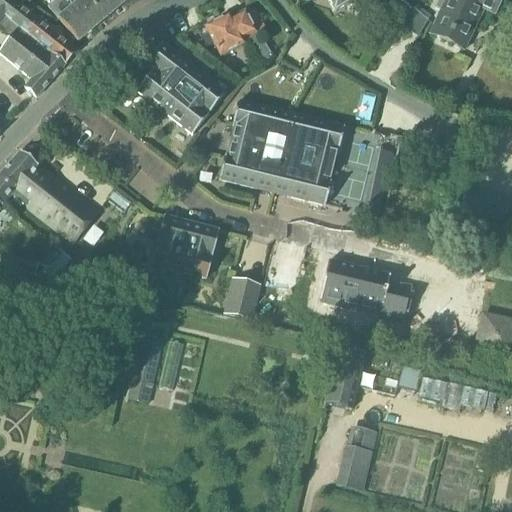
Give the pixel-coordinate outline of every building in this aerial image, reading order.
[(15,29),(26,15),(6,0),(0,0),(0,25),(4,20),(15,29)] [(80,0),(76,4),(97,28),(116,11),(106,0),(80,0)] [(106,0),(116,11),(129,0),(106,0)] [(326,0),(334,12),(356,0),(363,0),(370,9),(374,10),(389,1),(388,0),(326,0)] [(502,0),(428,0),(440,6),(427,34),(462,51),(476,22),(490,21),(492,17),(494,18),(502,0)] [(411,12),(400,2),(389,16),(400,25),(411,12)] [(97,28),(76,4),(57,20),(77,44),(97,28)] [(221,57),(235,49),(237,53),(244,49),(243,47),(248,44),(259,65),(271,58),(258,34),(252,24),(250,24),(244,13),(230,21),(228,17),(206,29),(221,57)] [(76,55),(26,15),(15,29),(38,48),(64,68),(76,55)] [(15,29),(4,20),(0,25),(0,32),(10,41),(0,53),(0,70),(12,80),(38,48),(15,29)] [(225,96),(161,46),(145,66),(153,73),(136,93),(192,137),(223,98),(225,96)] [(36,99),(64,68),(38,48),(12,80),(36,99)] [(344,130),(238,104),(237,106),(232,128),(235,128),(230,145),(227,159),(226,159),(224,158),(219,182),(325,209),(331,185),(328,184),(335,153),(338,154),(344,130)] [(98,214),(20,153),(0,175),(0,205),(3,208),(12,198),(25,208),(24,210),(71,248),(98,214)] [(374,168),(370,184),(387,188),(391,172),(374,168)] [(108,191),(98,202),(117,217),(127,206),(108,191)] [(485,198),(464,193),(459,214),(480,219),(485,198)] [(219,233),(164,218),(151,267),(206,281),(219,233)] [(1,261),(0,260),(0,270),(35,278),(35,277),(36,277),(38,268),(1,261)] [(332,272),(325,307),(398,322),(405,287),(332,272)] [(260,288),(232,282),(224,317),(251,323),(260,288)] [(511,344),(511,323),(483,317),(475,351),(509,358),(511,344)] [(163,340),(141,335),(125,401),(147,406),(163,340)] [(324,405),(349,411),(350,406),(356,408),(362,385),(355,384),(357,378),(369,382),(375,358),(338,349),(324,405)] [(350,430),(336,490),(363,496),(377,436),(350,430)]
